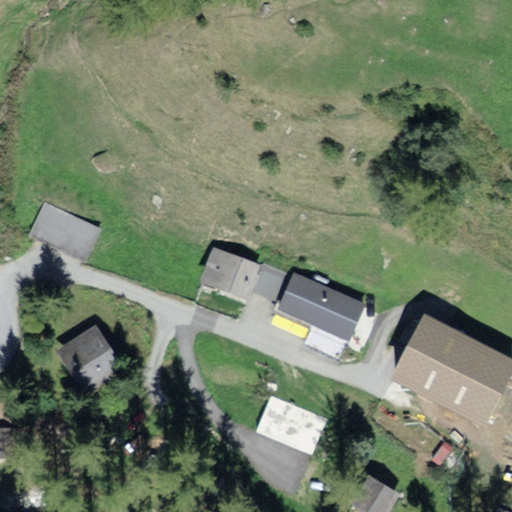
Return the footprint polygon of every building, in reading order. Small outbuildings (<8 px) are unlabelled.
[(102,223),(41,201),(26,237),(88,260),(102,223)] [(258,267),(213,247),(197,283),(243,302),(258,267)] [(363,306),(289,273),(273,309),(313,327),(305,344),(339,359),(363,306)] [(510,369),(416,321),(385,382),(478,430),(510,369)] [(91,329),(60,349),(90,395),(121,375),(91,329)] [(378,511),(390,494),(368,480),(352,506),(361,511),(378,511)]
